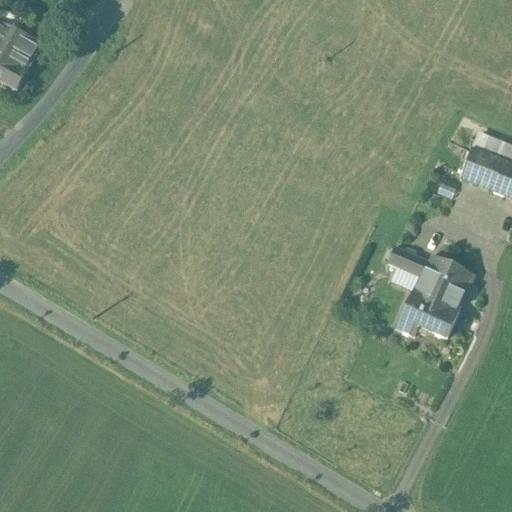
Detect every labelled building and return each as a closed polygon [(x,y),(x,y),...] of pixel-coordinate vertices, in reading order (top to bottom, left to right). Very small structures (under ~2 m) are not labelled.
[(29,40),(0,23),(0,83),(20,95),(49,42),(33,33),(29,40)] [(511,150),(478,138),(473,153),(511,167),(511,150)] [(511,167),(473,153),(461,183),(511,202),(511,167)] [(429,266),(396,250),(388,267),(421,282),(425,275),(429,266)] [(475,278),(432,259),(429,266),(425,275),(467,294),(475,278)] [(467,294),(425,275),(421,282),(416,294),(415,293),(397,332),(415,340),(419,330),(447,342),(460,314),(459,313),(467,294)]
